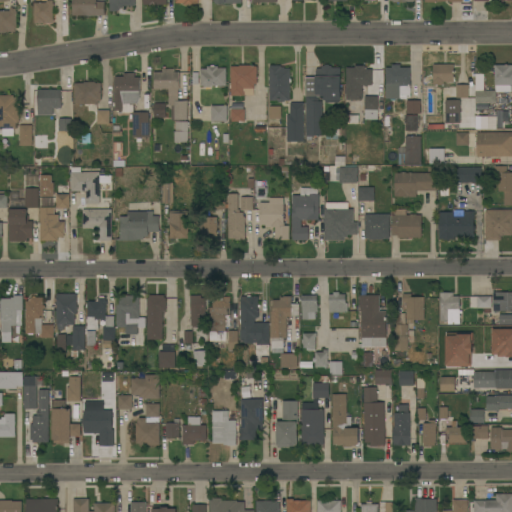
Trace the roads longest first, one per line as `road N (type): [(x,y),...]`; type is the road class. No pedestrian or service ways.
road 1 (residential): [(0,65),(205,36),(511,33)]
road 2 (residential): [(0,273),(511,265)]
road 3 (residential): [(0,474),(511,474)]
